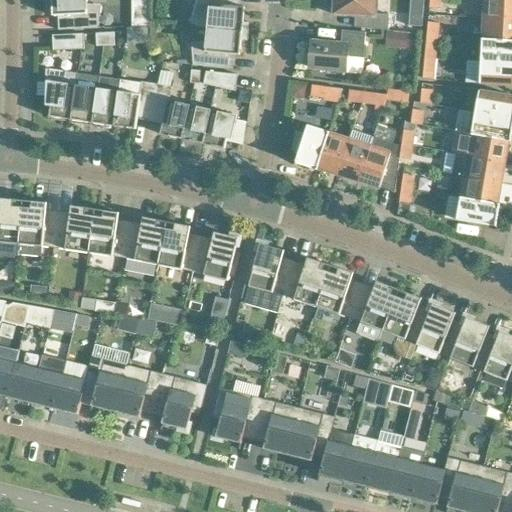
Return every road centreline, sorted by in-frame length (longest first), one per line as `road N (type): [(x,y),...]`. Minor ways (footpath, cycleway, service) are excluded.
road 1 (residential): [(312,511),(308,504),(0,428)]
road 2 (residential): [(254,207),(507,300)]
road 3 (residential): [(8,164),(254,207)]
road 4 (residential): [(254,207),(277,79),(275,0)]
road 5 (residential): [(8,164),(11,0)]
